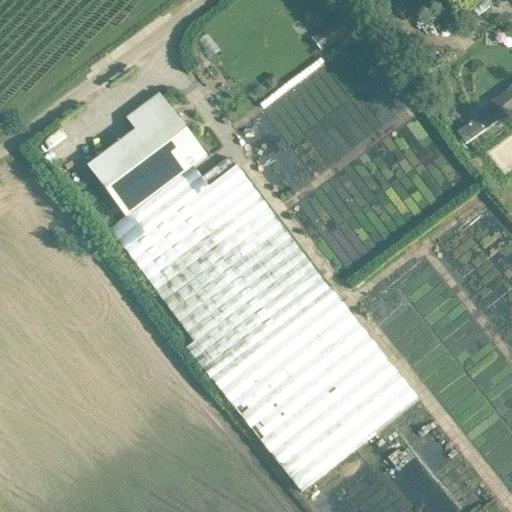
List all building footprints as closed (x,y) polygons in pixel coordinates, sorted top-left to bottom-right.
[(412,0),(423,15),(441,2),(438,0),(412,0)] [(197,56),(189,61),(194,69),(202,64),(197,56)] [(511,88),(495,102),(497,105),(507,118),(511,113),(511,88)] [(138,132),(90,168),(127,219),(110,232),(126,252),(127,251),(197,344),(188,351),(302,493),(419,400),(331,290),(330,290),(237,167),(209,188),(202,179),(195,170),(209,159),(161,95),(128,120),(138,132)] [(466,145),(506,116),(497,105),(458,133),(466,145)] [(230,158),(202,179),(209,188),(237,167),(230,158)]
